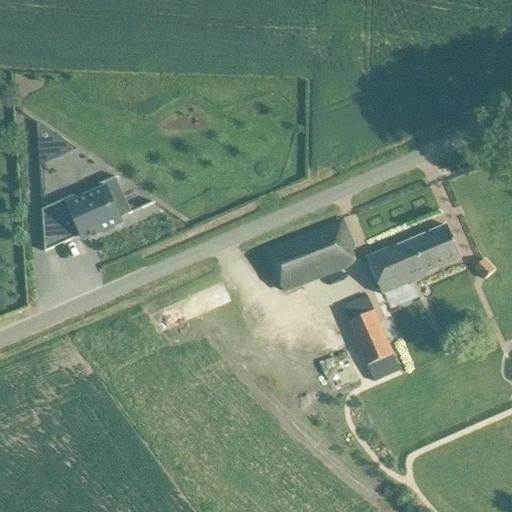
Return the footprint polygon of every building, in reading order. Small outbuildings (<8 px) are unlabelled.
[(36,123),(38,152),(62,141),(36,123)] [(42,213),(45,255),(83,237),(84,239),(83,239),(84,241),(119,224),(119,223),(118,223),(117,221),(132,214),(131,212),(131,213),(115,180),(116,179),(115,178),(98,186),(98,188),(99,187),(101,191),(74,204),(73,200),(73,199),(73,198),(62,203),(51,208),(52,208),(42,213)] [(279,279),(287,291),(346,268),(342,254),(353,250),(342,222),(264,253),(274,280),(279,279)] [(366,259),(382,296),(426,277),(425,275),(461,259),(447,226),(397,248),(396,246),(366,259)] [(495,271),(484,260),(475,269),(486,280),(495,271)] [(384,306),(379,290),(356,297),(361,312),(384,306)] [(349,324),(366,366),(393,355),(376,313),(349,324)]
